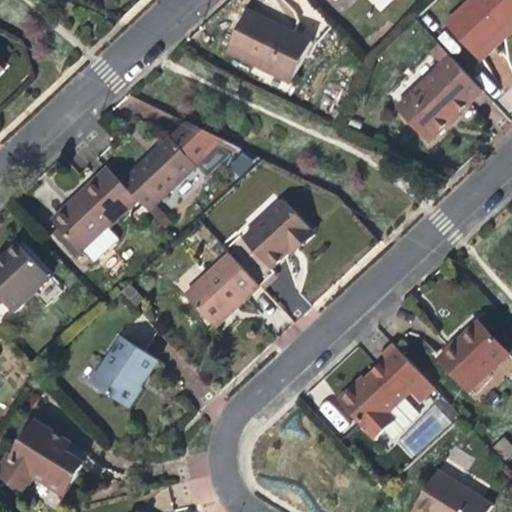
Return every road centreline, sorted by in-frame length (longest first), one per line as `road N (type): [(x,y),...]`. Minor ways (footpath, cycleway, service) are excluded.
road 1 (residential): [(252,511),(227,492),(218,457),(241,399),(511,153)]
road 2 (residential): [(175,0),(0,165)]
